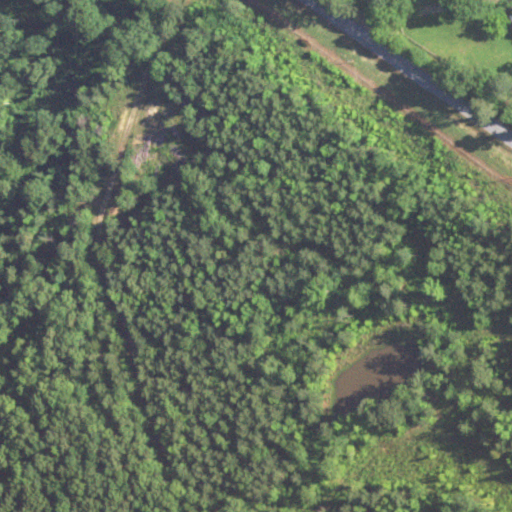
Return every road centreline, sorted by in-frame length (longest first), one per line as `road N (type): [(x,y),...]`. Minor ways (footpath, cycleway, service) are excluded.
road 1 (residential): [(197,511),(139,401),(108,288),(113,200),(169,0)]
road 2 (secondary): [(511,138),(313,0)]
